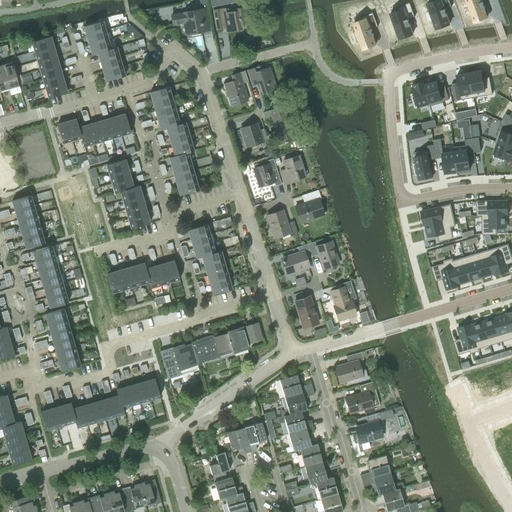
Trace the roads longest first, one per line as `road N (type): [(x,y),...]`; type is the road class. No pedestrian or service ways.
road 1 (residential): [(511,47),(393,72),(388,82),(405,198),(511,189)]
road 2 (residential): [(511,290),(310,349)]
road 3 (residential): [(361,511),(310,349)]
road 4 (residential): [(161,451),(291,353)]
road 5 (residential): [(102,252),(166,233),(179,212),(241,194)]
road 6 (residential): [(0,378),(81,382),(149,358)]
road 7 (residential): [(511,408),(468,427),(511,509)]
road 8 (residential): [(241,194),(202,74)]
road 9 (residential): [(161,451),(145,446),(40,473)]
road 10 (residential): [(156,332),(272,293)]
